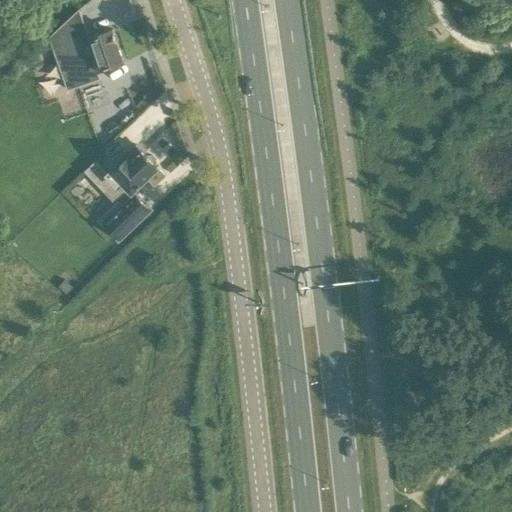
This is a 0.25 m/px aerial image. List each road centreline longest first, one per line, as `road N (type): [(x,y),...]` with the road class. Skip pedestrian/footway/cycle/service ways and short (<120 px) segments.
road 1 (unclassified): [(171,0),(222,162),(261,511)]
road 2 (primary): [(350,511),(287,0)]
road 3 (primary): [(243,0),(305,511)]
